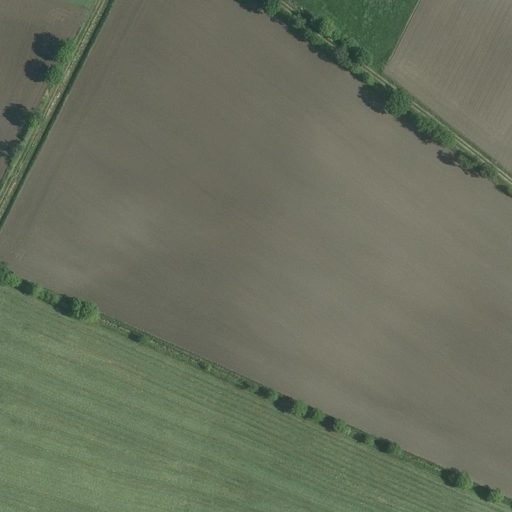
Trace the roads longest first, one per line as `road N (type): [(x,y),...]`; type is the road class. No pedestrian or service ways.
road 1 (track): [(275,0),(511,184)]
road 2 (track): [(101,0),(0,205)]
